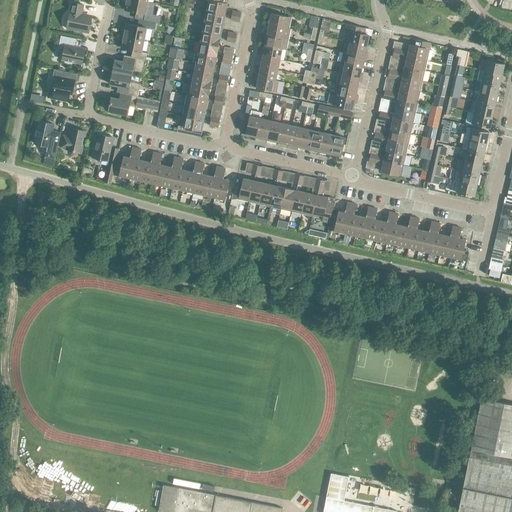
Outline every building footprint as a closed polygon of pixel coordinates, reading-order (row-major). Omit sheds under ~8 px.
[(137,19),(141,20),(150,21),(151,15),(145,14),(148,2),(139,0),(127,0),(125,10),(139,13),(137,19)] [(208,0),(200,42),(219,46),(227,3),(225,3),(225,0),(208,0)] [(67,29),(83,32),(83,30),(89,32),(92,17),(82,15),(84,5),(72,3),(67,29)] [(271,13),(269,24),(286,28),(289,29),(291,17),(271,13)] [(127,23),(124,36),(144,40),(147,28),(155,29),(156,23),(150,21),(141,20),(140,26),(127,23)] [(265,30),(265,34),(288,39),(290,29),(289,29),(286,28),(269,24),(268,31),(265,30)] [(350,31),(347,42),(367,46),(369,35),(362,34),(363,28),(348,24),(347,31),(350,31)] [(266,39),(265,45),(282,49),(286,50),(288,39),(265,34),(264,39),(266,39)] [(165,43),(171,45),(173,36),(166,35),(165,43)] [(64,49),(62,60),(82,64),(85,49),(74,46),(75,39),(61,36),(58,48),(64,49)] [(135,51),(134,57),(145,59),(146,59),(148,53),(142,52),(144,40),(124,36),(122,48),(135,51)] [(394,48),(393,52),(427,60),(431,43),(414,39),(413,45),(410,44),(408,51),(394,48)] [(196,52),(217,56),(219,46),(200,42),(198,52),(196,52)] [(347,42),(345,52),(367,57),(368,53),(365,53),(367,46),(347,42)] [(261,52),(260,56),(280,60),(282,49),(265,45),(263,52),(261,52)] [(171,47),(169,58),(179,60),(182,49),(171,47)] [(223,58),(217,56),(196,52),(194,63),(215,67),(216,62),(222,63),(222,62),(223,58)] [(345,52),(343,63),(362,67),(364,61),(366,61),(367,57),(345,52)] [(407,56),(405,66),(424,70),(427,60),(393,52),(393,56),(399,58),(400,54),(407,56)] [(115,60),(113,72),(132,76),(133,71),(142,72),(145,59),(134,57),(130,56),(129,63),(115,60)] [(262,60),(261,67),(278,70),(280,60),(260,56),(259,60),(262,60)] [(478,70),(480,70),(502,75),(504,64),(495,62),(495,60),(488,59),(488,60),(487,60),(486,61),(480,59),(478,70)] [(192,73),(212,77),(215,67),(194,63),(192,73)] [(343,63),(340,73),(362,78),(363,74),(361,74),(362,67),(343,63)] [(390,69),(389,73),(422,81),(424,70),(405,66),(404,72),(390,69)] [(257,73),(256,77),(276,81),(276,80),(278,70),(261,67),(259,73),(257,73)] [(48,97),(52,98),(68,101),(70,94),(72,94),(75,80),(70,79),(71,73),(54,69),(53,76),(56,77),(54,89),(50,88),(48,97)] [(168,69),(166,79),(174,80),(176,71),(168,69)] [(480,70),(477,81),(499,86),(502,75),(480,70)] [(123,93),(125,94),(137,96),(140,83),(131,81),(132,76),(113,72),(110,84),(124,87),(123,93)] [(192,73),(190,84),(210,88),(212,77),(192,73)] [(340,73),(338,84),(357,88),(359,82),(361,82),(362,78),(340,73)] [(402,81),(400,87),(420,91),(422,81),(389,73),(388,77),(402,81)] [(276,81),(256,77),(255,81),(258,81),(256,88),(276,92),(278,81),(276,80),(276,81)] [(477,81),(475,91),(497,96),(499,86),(477,81)] [(190,84),(187,95),(208,99),(210,88),(190,84)] [(338,84),(335,94),(357,99),(358,95),(356,95),(357,88),(338,84)] [(385,90),(384,94),(417,102),(420,91),(400,87),(399,93),(385,90)] [(475,91),(472,102),(495,107),(497,96),(475,91)] [(160,101),(137,96),(125,94),(123,100),(112,97),(109,111),(111,111),(111,113),(116,114),(116,112),(127,115),(129,106),(158,112),(160,101)] [(357,99),(335,94),(333,105),(352,110),(354,103),(356,104),(357,99)] [(397,102),(395,108),(415,112),(417,102),(384,94),(383,99),(397,102)] [(187,95),(185,105),(206,109),(208,99),(187,95)] [(477,103),(475,113),(492,117),(495,107),(472,102),(477,103)] [(185,105),(183,116),(204,120),(206,109),(185,105)] [(442,107),(432,105),(430,116),(440,118),(442,107)] [(328,114),(339,116),(340,110),(329,108),(328,114)] [(380,111),(379,115),(413,123),(415,112),(395,108),(394,114),(380,111)] [(340,110),(339,116),(349,119),(351,113),(340,110)] [(164,129),(167,112),(160,111),(157,128),(164,129)] [(245,135),(256,138),(261,118),(254,117),(256,112),(251,111),(245,135)] [(492,117),(475,113),(472,124),(490,128),(492,117)] [(392,123),(391,129),(410,134),(413,123),(379,115),(378,120),(392,123)] [(204,120),(183,116),(181,126),(178,126),(177,132),(191,135),(192,129),(202,131),(204,120)] [(437,128),(440,118),(430,116),(428,126),(437,128)] [(256,138),(267,140),(271,121),(261,118),(256,138)] [(46,156),(55,158),(60,136),(54,135),(52,131),(54,124),(39,121),(38,129),(36,130),(35,135),(37,138),(36,144),(48,146),(46,156)] [(267,140),(277,143),(282,123),(271,121),(267,140)] [(277,143),(288,145),(292,126),(282,123),(277,143)] [(288,145),(298,147),(303,128),(292,126),(288,145)] [(462,132),(461,137),(488,144),(489,139),(487,138),(489,132),(466,127),(465,133),(462,132)] [(67,149),(66,149),(81,152),(86,132),(71,128),(69,137),(63,135),(61,147),(67,149)] [(298,147),(309,150),(313,130),(303,128),(298,147)] [(375,132),(374,136),(408,144),(410,134),(391,129),(389,135),(375,132)] [(309,150),(319,152),(324,133),(313,130),(309,150)] [(319,152),(330,155),(334,135),(324,133),(319,152)] [(108,161),(107,164),(104,181),(111,183),(118,151),(113,150),(112,148),(114,138),(98,134),(93,157),(95,158),(95,159),(96,159),(96,160),(97,160),(98,161),(99,161),(100,161),(101,160),(102,160),(102,159),(108,161)] [(334,135),(330,155),(341,157),(345,138),(334,135)] [(387,144),(386,150),(405,155),(408,144),(374,136),(373,141),(387,144)] [(462,149),(466,150),(484,154),(485,148),(487,149),(488,144),(461,137),(460,143),(463,144),(462,149)] [(427,147),(433,149),(436,139),(429,138),(427,147)] [(119,176),(130,178),(137,148),(132,147),(130,158),(124,156),(119,176)] [(130,178),(141,180),(145,161),(139,160),(141,149),(137,148),(130,178)] [(371,153),(370,158),(403,165),(405,155),(386,150),(384,156),(371,153)] [(466,150),(464,160),(482,164),(484,154),(466,150)] [(141,180),(151,183),(158,153),(153,152),(151,162),(145,161),(141,180)] [(151,183),(162,185),(166,166),(160,164),(162,154),(158,153),(151,183)] [(162,185),(172,188),(179,158),(174,157),(172,167),(166,166),(162,185)] [(172,188),(183,190),(187,171),(181,169),(183,159),(179,158),(172,188)] [(403,165),(370,158),(369,162),(383,165),(381,172),(400,176),(403,165)] [(464,160),(461,171),(479,175),(482,164),(464,160)] [(183,190),(193,192),(200,163),(195,162),(193,172),(187,171),(183,190)] [(193,192),(204,195),(208,175),(202,174),(205,164),(200,163),(193,192)] [(204,195),(214,197),(221,167),(216,166),(214,177),(208,175),(204,195)] [(221,167),(214,197),(225,200),(230,180),(223,179),(226,168),(221,167)] [(455,180),(459,181),(477,185),(477,184),(479,185),(480,180),(478,180),(479,175),(461,171),(457,170),(455,180)] [(292,211),(296,190),(298,184),(300,175),(295,174),(292,189),(286,188),(281,209),(292,211)] [(239,199),(249,201),(254,181),(243,178),(242,185),(240,194),(239,199)] [(302,213),(313,216),(321,180),(316,179),(313,194),(307,193),(302,213)] [(321,180),(313,216),(323,218),(322,221),(329,222),(332,209),(333,209),(335,199),(334,201),(328,199),(328,198),(322,196),(325,181),(321,180)] [(474,196),(477,185),(459,181),(455,180),(454,180),(452,191),(458,193),(457,194),(464,196),(465,194),(474,196)] [(249,201),(260,204),(265,183),(254,181),(249,201)] [(235,183),(233,193),(240,194),(242,185),(235,183)] [(260,204),(271,206),(275,185),(265,183),(260,204)] [(271,206),(281,209),(286,188),(275,185),(271,206)] [(292,211),(302,213),(307,193),(296,190),(292,211)] [(334,231),(345,233),(352,203),(347,202),(345,213),(338,211),(334,231)] [(345,233),(355,235),(360,216),(354,215),(356,204),(352,203),(345,233)] [(355,235),(366,238),(373,208),(368,207),(366,217),(360,216),(355,235)] [(366,238),(376,240),(381,221),(375,219),(377,209),(373,208),(366,238)] [(376,240),(387,243),(394,213),(389,212),(387,222),(381,221),(376,240)] [(387,243),(397,245),(402,226),(396,224),(398,214),(394,213),(387,243)] [(397,245),(408,247),(415,218),(410,217),(408,227),(402,226),(397,245)] [(408,247),(418,250),(423,230),(417,229),(419,219),(415,218),(408,247)] [(418,250),(429,252),(436,222),(431,221),(429,232),(423,230),(418,250)] [(429,252),(439,255),(444,235),(438,234),(440,224),(436,222),(429,252)] [(439,255),(450,257),(457,227),(452,226),(450,237),(444,235),(439,255)] [(457,227),(450,257),(461,260),(465,240),(459,239),(461,228),(457,227)] [(498,227),(497,233),(508,236),(510,230),(498,227)] [(508,236),(497,233),(495,239),(507,242),(508,236)] [(491,258),(490,263),(502,266),(503,260),(491,258)] [(502,266),(490,263),(489,269),(490,269),(489,276),(499,278),(502,266)] [(469,457),(457,511),(511,511),(511,404),(487,399),(481,398),(471,449),(469,457)] [(30,449),(20,498),(86,511),(128,511),(137,471),(30,449)] [(326,498),(322,511),(397,511),(398,511),(344,501),(349,477),(331,473),(326,498)] [(281,511),(282,508),(179,488),(174,487),(164,485),(158,511),(161,511),(281,511)]
